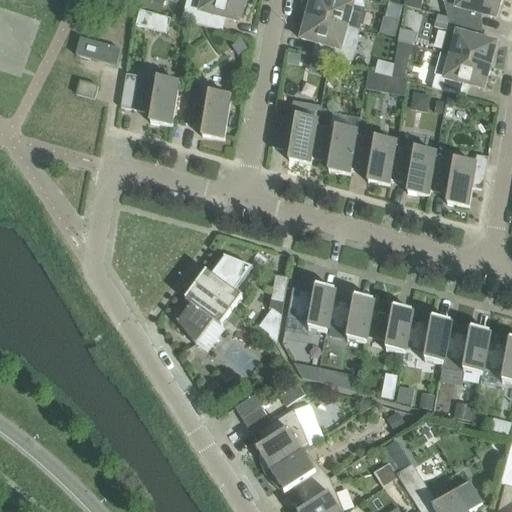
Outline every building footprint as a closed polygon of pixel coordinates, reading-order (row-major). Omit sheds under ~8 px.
[(139,0),(137,8),(148,11),(150,0),(139,0)] [(248,2),(249,1),(243,0),(204,0),(201,12),(191,9),(188,23),(216,31),(219,20),(224,21),(224,19),(238,23),(237,24),(239,24),(239,22),(247,2),(248,2)] [(305,16),(304,16),(360,32),(362,26),(363,26),(366,14),(364,13),(365,10),(362,0),(312,0),(306,16),(305,16)] [(446,0),(445,4),(449,19),(473,25),(475,15),(480,16),(480,15),(494,19),(495,20),(495,18),(502,0),(446,0)] [(139,11),(135,26),(143,28),(147,13),(139,11)] [(302,39),(301,41),(303,41),(303,40),(316,44),(317,44),(316,46),(320,47),(318,58),(350,67),(351,62),(353,63),(360,38),(359,37),(360,32),(304,16),(304,17),(305,17),(302,39)] [(438,16),(434,28),(448,32),(442,54),(493,68),(492,67),(496,46),(496,44),(495,43),(495,44),(483,41),(481,40),(481,39),(477,38),(480,27),(473,25),(449,19),(438,16)] [(121,51),(88,42),(81,40),(76,57),(104,64),(117,68),(121,51)] [(493,69),(493,68),(442,54),(432,90),(461,97),(464,86),(468,88),(468,86),(482,90),(483,91),(484,89),(492,69),(493,69)] [(394,68),(392,79),(403,83),(406,72),(394,68)] [(368,73),(365,91),(379,94),(382,77),(368,73)] [(121,109),(152,114),(150,124),(172,128),(180,85),(138,78),(127,76),(121,109)] [(95,101),(98,87),(80,82),(77,96),(95,101)] [(224,142),(230,111),(232,99),(190,92),(184,125),(187,126),(204,129),(202,138),(224,142)] [(437,102),(434,114),(442,116),(444,103),(437,102)] [(289,162),(311,166),(318,127),(321,108),(293,103),(290,118),(277,116),(271,149),(274,150),(291,152),(289,162)] [(318,127),(312,160),(313,160),(330,163),(329,173),(350,177),(351,177),(352,171),(357,137),(358,133),(330,129),(318,127)] [(357,137),(352,171),(353,171),(370,174),(368,184),(389,188),(390,188),(391,182),(397,148),(397,144),(357,137)] [(397,148),(391,182),(404,184),(409,185),(408,195),(429,198),(430,198),(431,193),(436,159),(437,155),(436,155),(397,148)] [(436,159),(431,193),(432,193),(449,196),(447,205),(469,209),(473,190),(483,191),(489,159),(477,157),(475,166),(436,159)] [(206,273),(196,287),(232,314),(242,300),(234,293),(251,270),(252,271),(253,269),(224,258),(224,259),(225,260),(212,277),(206,273)] [(288,279),(275,276),(269,308),(281,316),(284,305),(288,279)] [(232,314),(196,287),(186,302),(191,306),(178,323),(177,322),(176,323),(196,347),(197,346),(196,345),(213,322),(221,328),(232,314)] [(333,291),(318,288),(316,288),(316,289),(315,294),(293,290),(288,317),(310,322),(309,331),(326,335),(334,291),(333,291)] [(334,291),(326,335),(327,335),(328,328),(349,332),(347,342),(365,345),(372,301),(356,298),(355,298),(355,300),(354,305),(332,301),(334,291)] [(410,312),(395,309),(394,309),(393,311),(393,315),(371,312),(373,302),(372,301),(365,345),(366,339),(388,343),(386,353),(403,356),(411,312),(410,312)] [(412,312),(411,312),(403,356),(404,356),(405,349),(427,353),(425,363),(442,366),(450,323),(449,322),(434,320),(433,319),(432,321),(431,326),(410,322),(412,312)] [(233,314),(227,322),(235,328),(241,320),(233,314)] [(276,346),(280,326),(268,340),(276,346)] [(443,366),(442,370),(463,374),(482,377),(483,371),(482,371),(487,343),(489,333),(487,333),(472,330),(471,330),(471,332),(470,337),(449,333),(443,366)] [(509,347),(487,343),(482,371),(483,371),(504,375),(502,384),(511,386),(511,340),(511,341),(510,341),(510,342),(509,347)] [(267,341),(262,348),(271,355),(276,348),(267,341)] [(319,370),(293,365),(302,380),(317,384),(319,370)] [(329,385),(332,369),(322,367),(319,383),(329,385)] [(297,386),(279,397),(285,407),(303,395),(297,386)] [(382,387),(380,399),(392,401),(394,389),(382,387)] [(235,410),(242,421),(261,409),(264,406),(257,395),(235,409),(235,410)] [(421,397),(419,408),(431,410),(433,399),(421,397)] [(456,406),(454,419),(471,422),(473,409),(456,406)] [(265,476),(304,452),(310,448),(294,411),(272,425),(261,409),(242,421),(254,439),(257,437),(260,435),(267,444),(256,451),(259,456),(257,457),(265,476)] [(396,414),(387,420),(395,432),(405,427),(396,414)] [(511,425),(494,420),(490,435),(508,440),(511,425)] [(396,444),(385,451),(397,469),(408,462),(396,444)] [(284,495),(293,489),(294,488),(301,498),(330,480),(304,452),(265,476),(279,491),(281,490),(284,495)] [(412,466),(396,476),(399,480),(418,511),(474,511),(482,506),(468,485),(455,494),(454,493),(435,501),(412,466)] [(343,511),(330,480),(301,498),(307,508),(301,511),(343,511)] [(511,511),(511,488),(505,487),(498,511),(511,511)]
